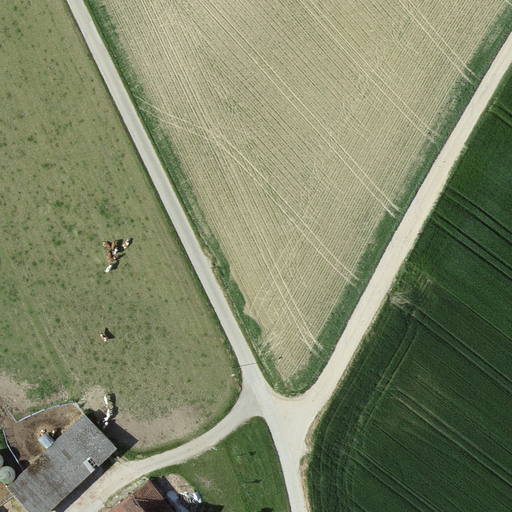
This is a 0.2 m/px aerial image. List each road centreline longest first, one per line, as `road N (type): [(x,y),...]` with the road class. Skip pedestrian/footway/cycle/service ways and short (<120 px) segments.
road 1 (unclassified): [(74,0),(288,449),(301,511)]
road 2 (track): [(511,55),(288,449)]
road 3 (unknown): [(260,390),(203,441),(67,511)]
